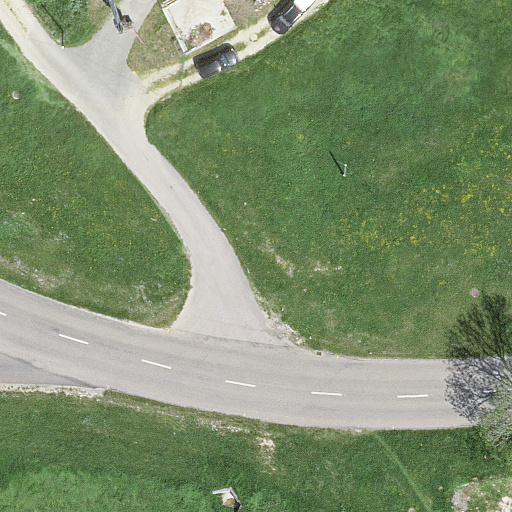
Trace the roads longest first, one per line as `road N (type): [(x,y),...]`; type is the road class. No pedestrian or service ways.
road 1 (unclassified): [(221,380),(229,334),(208,248),(184,208),(52,67),(2,0)]
road 2 (tertiary): [(221,380),(342,395),(511,389)]
road 3 (tertiary): [(0,312),(136,358)]
road 4 (unclassified): [(136,358),(0,364)]
